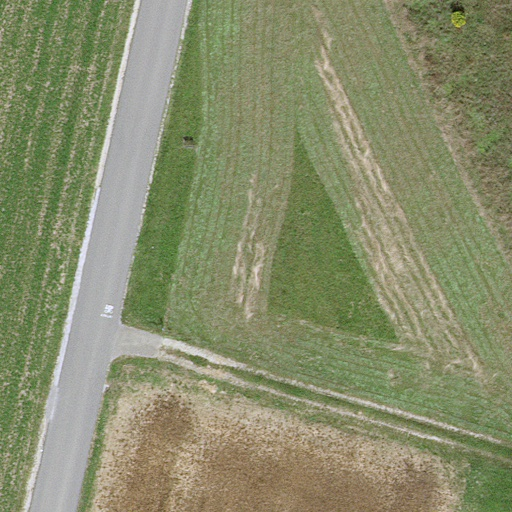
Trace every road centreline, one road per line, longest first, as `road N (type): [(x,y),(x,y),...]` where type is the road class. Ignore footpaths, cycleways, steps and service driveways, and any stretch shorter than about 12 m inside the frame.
road 1 (unclassified): [(50,511),(152,0)]
road 2 (track): [(511,452),(89,334)]
